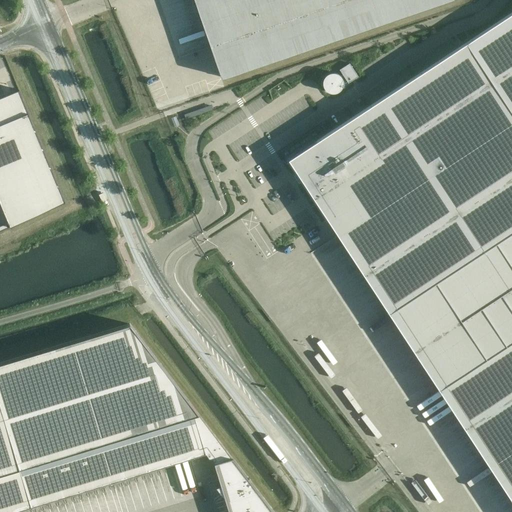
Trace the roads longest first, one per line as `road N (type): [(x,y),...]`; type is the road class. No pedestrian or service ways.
road 1 (tertiary): [(343,503),(156,272)]
road 2 (tertiary): [(147,276),(324,511)]
road 3 (tertiary): [(39,26),(147,276)]
road 4 (tertiary): [(156,272),(49,22)]
road 5 (unclassified): [(0,320),(147,276)]
